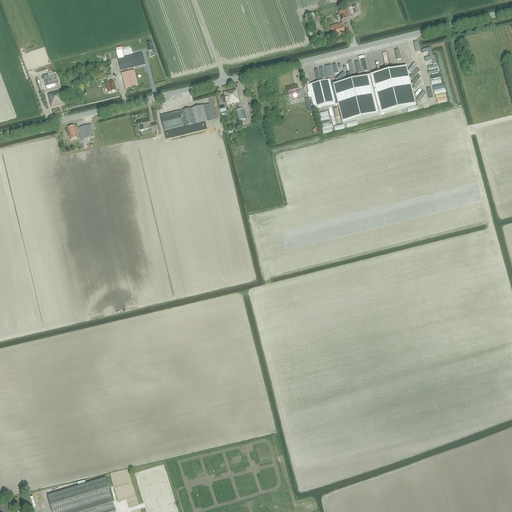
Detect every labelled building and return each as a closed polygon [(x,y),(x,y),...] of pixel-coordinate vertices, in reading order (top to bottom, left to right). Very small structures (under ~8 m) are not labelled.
[(347,8),(343,9),(344,10),(338,12),(339,15),(336,16),(337,20),(340,19),(341,21),(346,19),(350,18),(349,15),(359,13),(357,5),(347,8)] [(345,33),(342,23),(330,27),(332,33),(335,32),(337,36),(345,33)] [(145,65),(142,54),(118,60),(121,71),(145,65)] [(343,124),(379,115),(416,106),(406,67),(369,76),(333,85),(331,86),(329,80),(310,85),(307,86),(309,93),(307,93),(309,99),(305,100),(306,105),(312,103),(314,110),(316,110),(336,105),(338,104),(343,124)] [(138,86),(134,71),(122,74),(126,89),(138,86)] [(114,82),(112,75),(107,76),(109,84),(106,84),(108,93),(116,91),(114,82)] [(44,79),(47,92),(60,89),(56,76),(44,79)] [(287,89),(288,96),(289,96),(289,97),(290,98),(291,99),(292,99),(300,97),(300,100),(304,99),(302,91),(299,92),(297,85),(293,86),(292,88),(287,89)] [(235,90),(223,93),(224,96),(221,97),(223,104),(226,103),(227,107),(240,103),(238,94),(236,94),(235,90)] [(51,107),(63,104),(60,91),(51,93),(51,94),(48,95),(51,107)] [(205,123),(213,121),(210,105),(192,109),(161,117),(166,140),(207,131),(205,123)] [(239,122),(245,120),(243,110),(237,111),(239,122)] [(137,122),(140,131),(150,129),(151,133),(158,132),(156,124),(150,126),(148,119),(144,120),(144,121),(137,122)] [(94,137),(91,125),(78,128),(81,141),(94,137)] [(75,127),(74,127),(68,129),(66,130),(65,131),(66,134),(67,134),(68,137),(69,138),(70,137),(71,140),(78,139),(75,127)] [(105,478),(47,495),(51,511),(102,511),(115,508),(105,478)] [(32,508),(26,497),(21,500),(27,511),(32,508)] [(6,503),(0,505),(0,511),(14,511),(13,509),(16,508),(13,500),(7,502),(6,503)]
